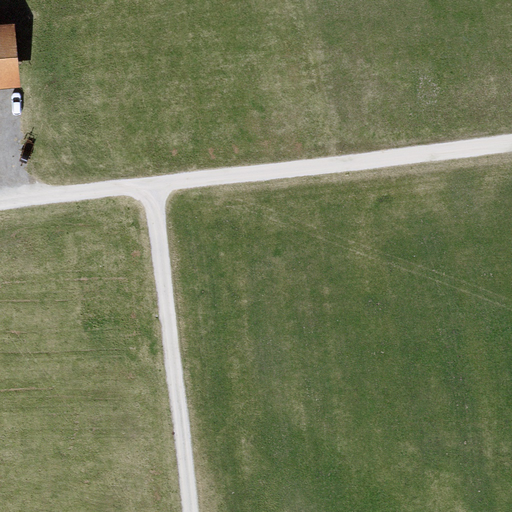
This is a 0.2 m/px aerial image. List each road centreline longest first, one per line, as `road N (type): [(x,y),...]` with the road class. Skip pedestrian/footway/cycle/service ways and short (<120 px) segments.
road 1 (track): [(511,144),(186,180),(152,194),(117,189),(0,203)]
road 2 (track): [(189,511),(152,194)]
